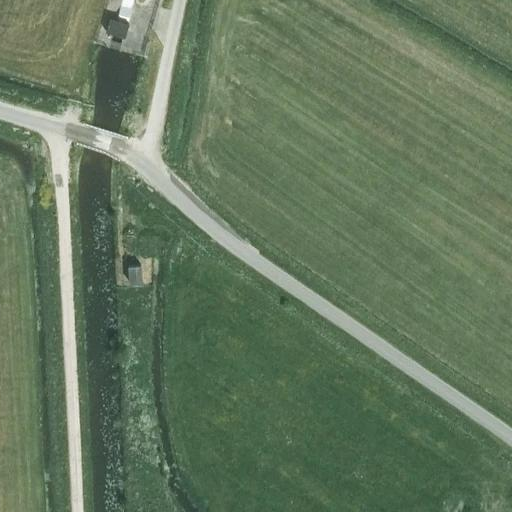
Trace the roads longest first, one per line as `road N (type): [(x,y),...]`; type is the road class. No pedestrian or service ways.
road 1 (unclassified): [(511,439),(255,262),(137,162)]
road 2 (track): [(63,133),(78,511)]
road 3 (unclassified): [(137,162),(180,0)]
road 4 (unclassified): [(137,162),(0,113)]
